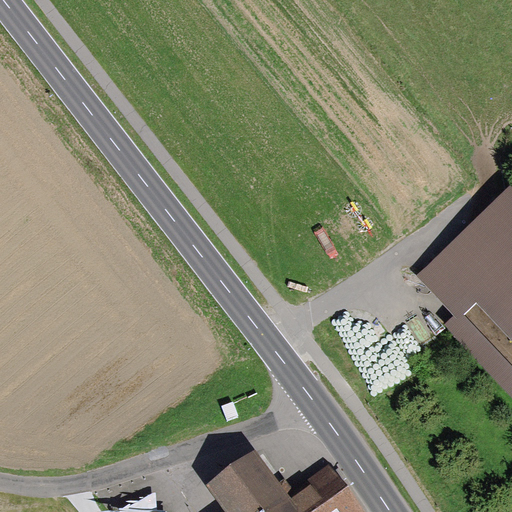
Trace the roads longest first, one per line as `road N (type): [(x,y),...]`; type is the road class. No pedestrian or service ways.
road 1 (track): [(428,511),(296,328),(38,0)]
road 2 (primary): [(3,0),(390,511)]
road 3 (track): [(312,399),(94,484),(0,482)]
